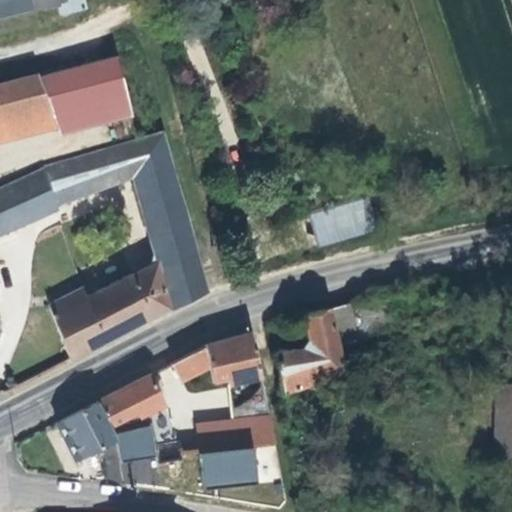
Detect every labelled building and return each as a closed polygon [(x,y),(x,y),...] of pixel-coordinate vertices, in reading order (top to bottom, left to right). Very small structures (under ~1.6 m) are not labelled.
[(0,0),(0,22),(37,13),(39,17),(53,13),(55,20),(59,21),(83,14),(79,0),(0,0)] [(110,67),(33,86),(52,136),(56,144),(127,124),(110,67)] [(33,86),(0,94),(0,149),(52,136),(33,86)] [(200,299),(156,139),(37,181),(36,178),(0,192),(0,240),(52,219),(50,214),(128,185),(164,318),(200,299)] [(378,232),(369,202),(305,217),(314,248),(378,232)] [(63,253),(59,242),(50,245),(54,255),(63,253)] [(147,327),(164,318),(152,272),(128,283),(147,327)] [(147,327),(128,283),(82,305),(78,295),(43,314),(66,370),(147,327)] [(361,309),(355,310),(364,346),(369,345),(361,309)] [(339,314),(347,350),(364,346),(355,310),(339,314)] [(328,354),(347,350),(339,314),(319,319),(320,322),(297,328),(302,353),(298,359),(268,366),(276,402),(334,384),(328,354)] [(215,350),(202,357),(208,382),(210,389),(211,392),(224,389),(225,397),(225,400),(233,398),(232,390),(256,383),(248,346),(244,340),(215,350)] [(198,382),(200,386),(208,382),(202,357),(169,373),(179,392),(198,382)] [(210,389),(208,382),(200,386),(198,382),(179,392),(184,402),(210,389)] [(146,385),(95,411),(106,432),(134,419),(136,424),(159,413),(146,385)] [(495,464),(511,464),(511,385),(495,385),(495,464)] [(225,397),(224,389),(211,392),(214,401),(225,397)] [(106,432),(95,411),(57,430),(74,466),(113,448),(106,432)] [(198,460),(272,452),(265,423),(195,432),(198,460)] [(163,441),(161,430),(148,432),(149,443),(163,441)] [(177,462),(198,460),(195,432),(174,434),(177,462)]
